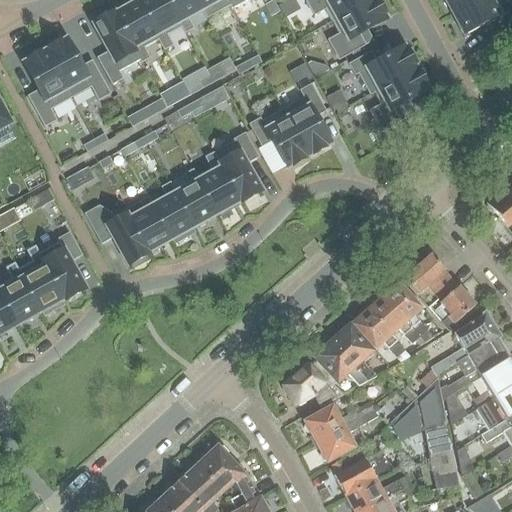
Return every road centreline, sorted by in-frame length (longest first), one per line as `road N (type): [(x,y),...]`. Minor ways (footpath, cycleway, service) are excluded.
road 1 (residential): [(395,216),(377,197),(348,186),(299,195),(220,263),(109,301),(12,383),(0,407)]
road 2 (unclassified): [(217,375),(395,216)]
road 3 (unclassified): [(72,511),(217,375)]
road 4 (residential): [(313,511),(266,431),(217,375)]
road 5 (residential): [(410,0),(484,138)]
road 6 (residential): [(511,287),(426,188)]
